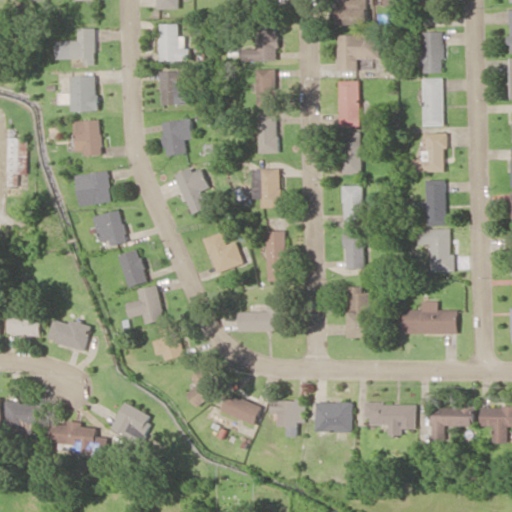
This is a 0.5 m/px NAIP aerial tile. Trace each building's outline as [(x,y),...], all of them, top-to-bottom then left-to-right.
[(159,0),(160,8),(182,7),(181,0),(159,0)] [(368,8),(367,0),(337,0),(337,8),(368,8)] [(424,0),(424,10),(442,10),(442,0),(424,0)] [(335,24),(369,23),(369,9),(335,9),(335,24)] [(181,22),(162,23),(163,60),(192,59),(192,47),(188,47),(187,35),(181,36),(181,22)] [(59,40),(59,58),(86,57),(86,64),(98,63),(98,27),(81,27),(81,39),(59,40)] [(424,72),(445,71),(444,30),(423,31),(424,72)] [(360,70),(360,58),(381,57),(380,32),(339,33),(340,70),(360,70)] [(277,41),(244,42),(245,60),(278,60),(277,41)] [(260,68),(261,105),(280,105),(279,67),(260,68)] [(194,70),(163,70),(164,104),(195,103),(194,70)] [(100,110),(99,74),(72,75),(73,92),(60,92),(61,103),(73,102),(73,111),(100,110)] [(444,76),(424,77),(425,125),(446,124),(444,76)] [(341,80),(343,125),(362,124),(361,79),(341,80)] [(280,115),(261,115),(262,152),(281,151),(280,115)] [(168,154),(189,152),(188,139),(196,138),(194,117),(165,120),(168,154)] [(104,152),(103,119),(77,119),(78,153),(104,152)] [(345,172),(362,173),(363,130),(346,130),(345,172)] [(447,132),(428,132),(428,150),(423,150),(423,158),(414,158),(414,171),(448,170),(447,132)] [(30,137),(11,136),(10,183),(29,184),(30,137)] [(205,167),(195,171),(194,167),(178,173),(193,213),(211,207),(204,190),(212,187),(205,167)] [(255,168),(256,198),(264,197),(264,207),(284,206),(283,167),(255,168)] [(81,204),(114,201),(111,170),(78,173),(81,204)] [(428,224),(448,224),(447,179),(427,179),(428,224)] [(365,184),(346,184),(346,221),(365,221),(365,184)] [(101,240),(112,239),(113,245),(129,241),(123,209),(96,214),(101,240)] [(452,227),(419,228),(420,243),(432,243),(433,271),(457,270),(456,254),(452,254),(452,227)] [(270,280),(288,279),(288,229),(269,230),(270,280)] [(206,237),(219,273),(246,263),(238,241),(229,244),(224,230),(206,237)] [(366,230),(347,230),(348,267),(366,267),(366,230)] [(131,286),(151,280),(141,248),(121,254),(131,286)] [(132,317),(146,314),(148,323),(167,319),(160,284),(140,288),(143,299),(129,302),(132,317)] [(372,336),(373,292),(365,291),(365,286),(352,285),(350,336),(372,336)] [(405,331),(459,332),(460,309),(440,308),(440,300),(424,299),(424,309),(405,308),(405,331)] [(270,310),(241,311),(241,330),(287,329),(286,304),(270,305),(270,310)] [(44,334),(45,314),(12,312),(11,333),(44,334)] [(50,339),(87,349),(94,324),(74,318),(72,323),(56,318),(50,339)] [(187,355),(180,320),(162,324),(164,338),(156,339),(160,354),(167,352),(168,359),(187,355)] [(200,384),(190,393),(202,406),(222,389),(205,367),(194,376),(200,384)] [(224,410),(258,423),(265,406),(232,392),(224,410)] [(289,434),(300,435),(300,421),(307,422),(308,399),(274,398),(273,412),(281,413),(280,425),(290,425),(289,434)] [(10,402),(11,424),(45,423),(44,401),(10,402)] [(155,413),(128,401),(116,426),(144,438),(155,413)] [(356,401),(319,401),(318,430),(355,431),(356,401)] [(419,403),(362,403),(362,417),(373,416),(373,424),(392,424),(393,435),(404,435),(404,427),(419,427),(419,403)] [(448,439),(447,425),(477,424),(477,405),(444,406),(444,414),(434,414),(434,439),(448,439)] [(497,439),(509,439),(509,425),(511,425),(511,405),(483,405),(483,425),(497,425),(497,439)] [(112,436),(100,435),(101,426),(86,426),(86,423),(53,421),(52,442),(85,443),(85,450),(97,451),(111,451),(112,436)]
